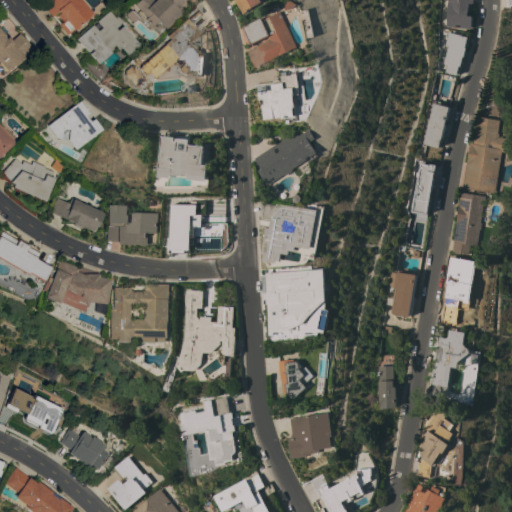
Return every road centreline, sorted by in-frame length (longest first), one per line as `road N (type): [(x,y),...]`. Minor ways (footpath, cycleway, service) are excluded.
road 1 (residential): [(302,511),(260,410),(232,38),(216,0)]
road 2 (residential): [(389,511),(454,154),(491,0)]
road 3 (residential): [(237,117),(158,122),(125,114),(93,94),(11,0)]
road 4 (residential): [(249,267),(111,262),(38,232),(0,203)]
road 5 (residential): [(0,441),(97,511)]
